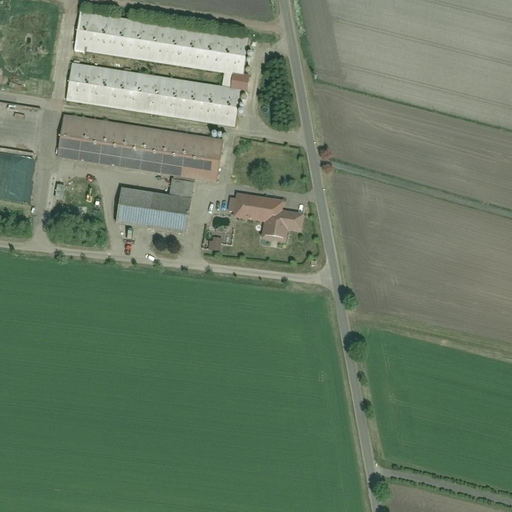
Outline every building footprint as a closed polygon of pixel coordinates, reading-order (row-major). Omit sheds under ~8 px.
[(234,80),(232,92),(75,69),(70,104),(235,128),(240,94),(245,95),(248,81),(244,80),(250,43),(83,15),(76,54),(234,80)] [(219,182),(224,146),(226,146),(227,135),(212,134),(212,141),(64,121),(59,160),(219,182)] [(235,141),(236,153),(245,153),(245,140),(235,141)] [(175,184),(172,200),(124,193),(120,224),(187,233),(194,186),(175,184)] [(239,197),(236,219),(266,224),(263,241),(284,244),(286,232),(302,235),(305,216),(280,212),(281,204),(239,197)] [(214,221),(211,254),(223,255),(224,249),(233,249),(235,223),(214,221)]
